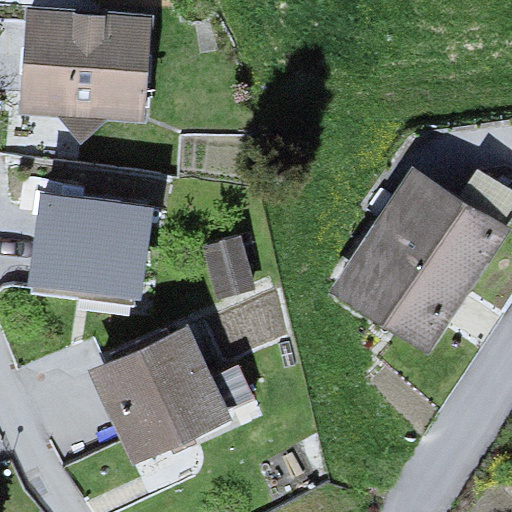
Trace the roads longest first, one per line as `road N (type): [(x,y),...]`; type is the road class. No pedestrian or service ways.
road 1 (residential): [(396,511),(511,335)]
road 2 (residential): [(0,393),(62,511)]
